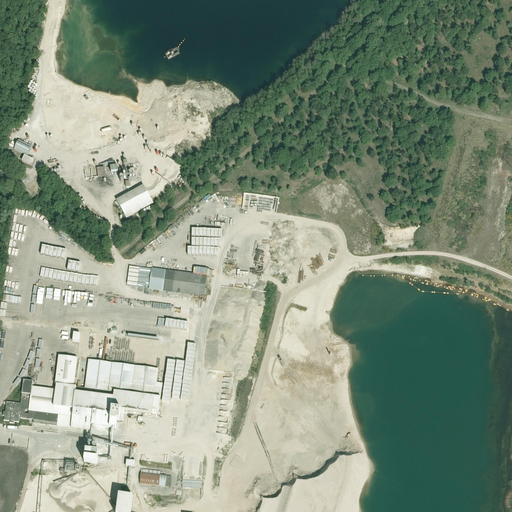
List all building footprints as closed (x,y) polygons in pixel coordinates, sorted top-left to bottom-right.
[(74,96),(72,75),(59,76),(61,97),(74,96)] [(27,157),(32,147),(18,141),(14,150),(27,157)] [(34,160),(25,156),(22,162),(31,166),(34,160)] [(125,183),(126,189),(131,188),(130,184),(137,183),(137,178),(129,179),(129,182),(125,183)] [(116,201),(126,218),(153,203),(143,186),(116,201)] [(117,200),(113,190),(106,193),(110,203),(112,203),(114,207),(116,207),(114,202),(117,200)] [(140,268),(138,286),(149,287),(149,290),(204,297),(205,292),(207,292),(207,289),(205,289),(207,277),(151,270),(140,268)] [(119,422),(121,410),(159,415),(160,412),(158,412),(162,383),(161,383),(158,383),(156,382),(158,369),(156,369),(153,369),(150,368),(147,368),(144,368),(141,367),(138,367),(135,366),(132,366),(128,366),(125,365),(122,365),(119,364),(116,364),(113,364),(110,363),(107,363),(104,362),(101,362),(89,360),(85,389),(74,387),(78,359),(75,359),(73,358),(59,356),(55,385),(56,385),(56,390),(32,387),(33,382),(23,381),(20,404),(6,402),(5,412),(3,412),(3,416),(4,417),(4,421),(10,421),(10,423),(14,424),(14,422),(18,422),(19,416),(21,416),(20,418),(34,420),(33,423),(57,426),(57,427),(91,431),(91,426),(93,426),(92,431),(104,432),(105,428),(116,429),(117,422),(119,422)] [(84,463),(97,464),(99,452),(86,450),(84,463)] [(159,487),(160,475),(141,472),(139,484),(159,487)] [(183,481),(183,489),(203,489),(203,481),(183,481)] [(119,496),(116,511),(130,511),(133,497),(119,496)]
